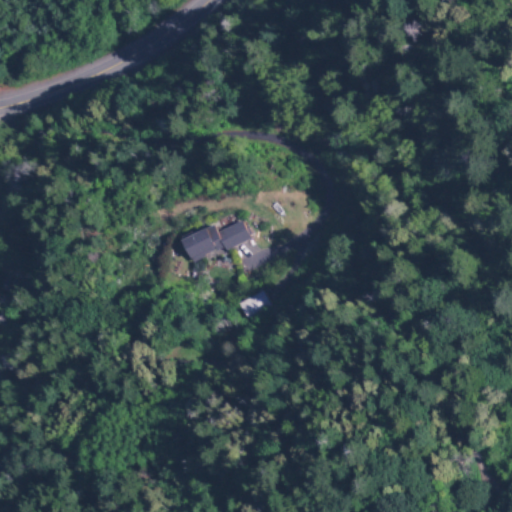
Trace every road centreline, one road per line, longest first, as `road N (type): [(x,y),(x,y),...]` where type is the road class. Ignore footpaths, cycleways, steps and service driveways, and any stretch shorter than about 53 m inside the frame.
road 1 (residential): [(447,511),(435,433),(406,367),(365,342),(275,368),(142,370),(93,392),(48,458),(0,467)]
road 2 (residential): [(246,266),(295,243),(321,208),(314,168),(271,141),(211,148),(110,135),(38,140),(35,104)]
road 3 (secondary): [(0,109),(35,104),(107,74),(205,0)]
